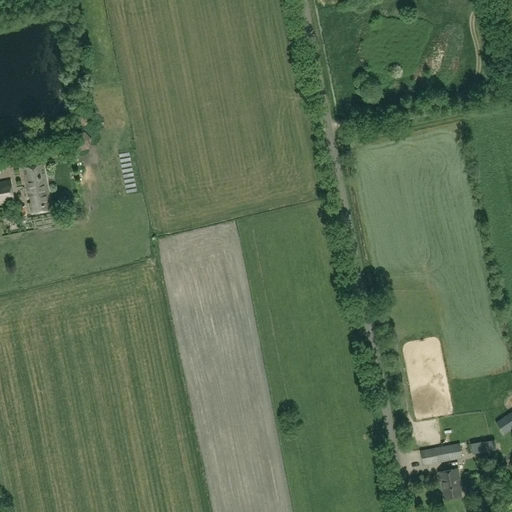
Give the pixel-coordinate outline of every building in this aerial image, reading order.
[(92,146),(92,134),(80,135),(81,147),(92,146)] [(52,209),(43,164),(23,168),(29,196),(30,196),(31,202),(29,203),(31,214),(52,209)] [(0,183),(0,203),(14,201),(10,182),(0,183)] [(511,411),(495,423),(504,435),(511,428),(511,411)] [(491,439),(482,441),(483,449),(484,453),(493,450),(491,439)] [(462,458),(460,444),(421,451),(423,465),(462,458)] [(492,478),(490,465),(490,463),(486,464),(486,462),(489,461),(488,456),(479,458),(480,463),(482,462),(483,466),(485,479),(492,478)] [(461,488),(458,468),(438,472),(440,481),(441,480),(445,500),(461,496),(460,488),(461,488)]
